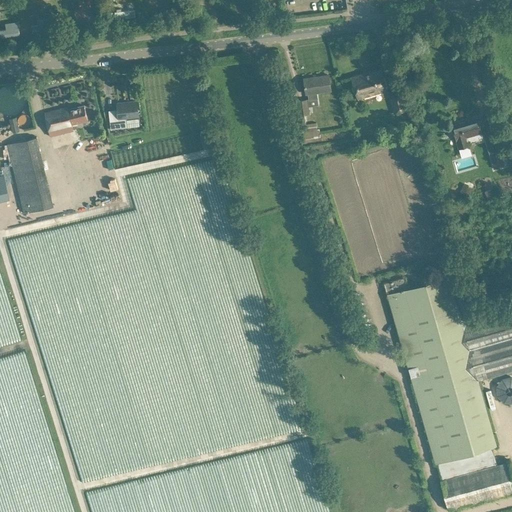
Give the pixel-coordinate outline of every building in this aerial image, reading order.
[(192,72),(182,71),(181,81),(192,82),(192,72)] [(364,76),(363,74),(352,77),(358,98),(387,90),(381,71),(371,74),(370,72),(369,72),(370,74),(364,76)] [(173,88),(178,87),(176,75),(170,76),(173,88)] [(299,115),(295,115),(298,136),(304,135),(304,139),(317,137),(321,137),(320,129),(317,129),(317,123),(306,125),(304,115),(310,114),(309,106),(319,105),(317,92),(331,90),(329,75),(304,79),(306,94),(308,93),(309,100),(297,101),(299,115)] [(395,115),(408,112),(402,91),(389,95),(395,115)] [(117,103),(118,110),(110,111),(109,110),(111,129),(112,129),(112,128),(128,126),(127,118),(139,117),(137,101),(117,103)] [(88,120),(87,115),(84,105),(68,109),(67,107),(45,113),(51,136),(73,130),(71,124),(88,120)] [(490,130),(483,132),(493,170),(507,167),(502,145),(496,146),(492,130),(499,128),(495,111),(486,113),(490,130)] [(16,117),(9,119),(12,133),(19,131),(16,117)] [(483,139),(478,118),(452,125),(459,148),(469,145),(468,144),(483,139)] [(200,146),(211,143),(207,128),(195,131),(200,146)] [(86,130),(76,133),(79,141),(88,138),(86,130)] [(54,206),(39,146),(37,137),(8,144),(24,213),(54,206)] [(65,163),(75,200),(81,198),(71,161),(65,163)] [(0,200),(9,198),(3,175),(0,175),(0,200)] [(466,311),(459,313),(449,277),(427,283),(427,284),(428,284),(430,292),(411,298),(410,291),(409,292),(408,289),(409,289),(406,277),(384,283),(436,463),(462,456),(467,472),(440,480),(448,509),(511,492),(511,473),(509,461),(475,471),(470,453),(497,446),(478,380),(511,370),(511,316),(483,325),(480,315),(468,318),(466,311)] [(501,447),(480,451),(482,460),(475,462),(476,466),(504,460),(501,447)]
